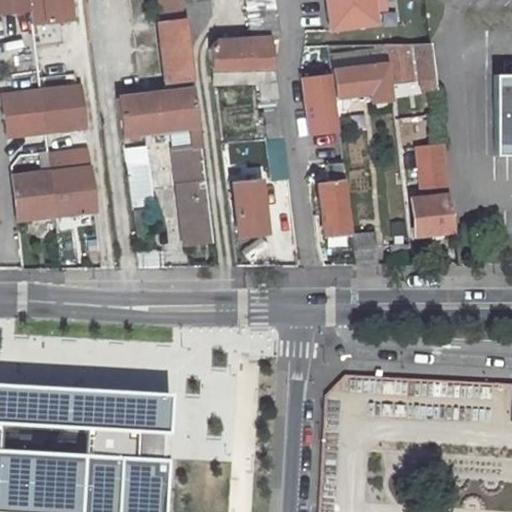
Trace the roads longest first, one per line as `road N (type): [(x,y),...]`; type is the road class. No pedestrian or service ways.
road 1 (unknown): [(335,309),(298,83),(297,0)]
road 2 (unknown): [(94,0),(131,306)]
road 3 (residential): [(0,302),(292,310)]
road 4 (unknown): [(35,303),(0,47)]
road 5 (unknown): [(228,308),(219,172),(202,87)]
road 6 (residential): [(292,310),(511,307)]
road 7 (unclassified): [(292,310),(282,511)]
